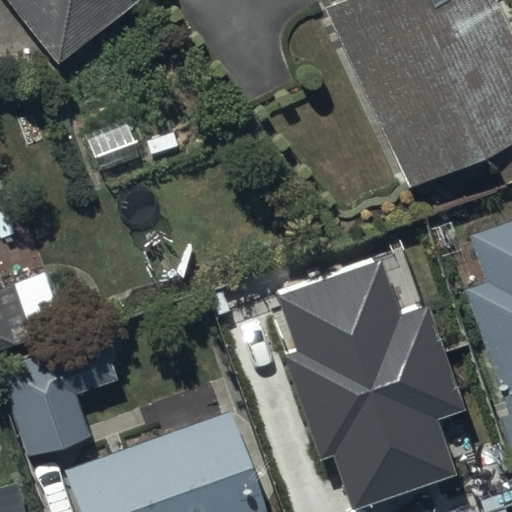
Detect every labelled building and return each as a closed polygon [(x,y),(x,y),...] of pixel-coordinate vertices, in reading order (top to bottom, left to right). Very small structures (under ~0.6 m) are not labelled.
[(131,0),(1,0),(50,63),(131,0)] [(511,0),(339,0),(317,11),(402,189),(481,151),(497,186),(511,178),(511,0)] [(511,218),(462,238),(479,284),(454,293),(501,414),(491,418),(511,473),(511,218)] [(330,226),(194,276),(228,368),(364,316),(330,226)] [(0,348),(56,328),(37,273),(0,286),(0,348)] [(88,329),(0,360),(0,403),(20,458),(80,436),(66,397),(107,382),(88,329)] [(505,511),(452,365),(357,400),(396,511),(505,511)] [(259,511),(238,468),(221,410),(57,473),(68,511),(259,511)]
